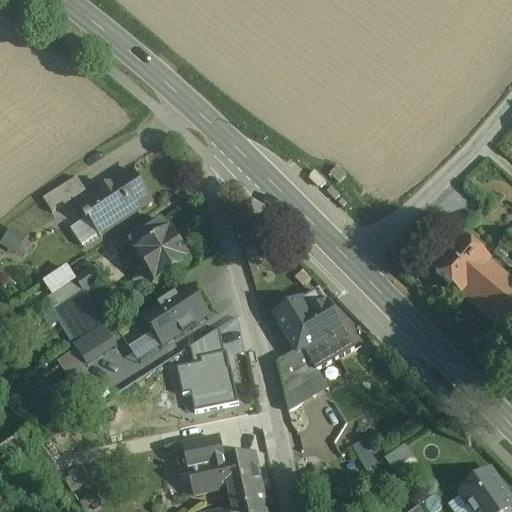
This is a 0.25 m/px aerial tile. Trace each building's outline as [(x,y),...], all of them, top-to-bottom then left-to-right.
[(129,171),(77,206),(87,220),(83,222),(84,223),(71,232),(82,248),(99,237),(99,238),(151,204),(129,171)] [(77,180),(44,202),(52,216),(86,193),(77,180)] [(164,222),(131,244),(138,254),(172,232),(164,222)] [(7,230),(1,246),(21,254),(27,238),(7,230)] [(138,254),(160,283),(194,261),(172,232),(138,254)] [(489,265),(464,243),(436,275),(461,297),(489,265)] [(511,284),(489,265),(461,297),(511,340),(511,284)] [(94,273),(76,284),(84,297),(102,286),(94,273)] [(353,351),(307,274),(265,301),(298,357),(305,352),(317,372),(353,351)] [(201,282),(146,313),(164,345),(219,314),(201,282)] [(305,352),(298,357),(282,369),(292,416),(333,396),(317,372),(305,352)] [(60,381),(47,362),(24,378),(37,397),(60,381)] [(219,442),(184,449),(189,472),(224,465),(219,442)] [(224,465),(189,472),(190,474),(194,474),(195,476),(193,477),(194,483),(196,482),(199,495),(194,496),(195,498),(229,491),(232,502),(262,496),(254,459),(224,465)] [(510,511),(511,511),(511,503),(491,474),(459,496),(470,511),(510,511)] [(265,511),(262,496),(232,502),(234,511),(265,511)]
